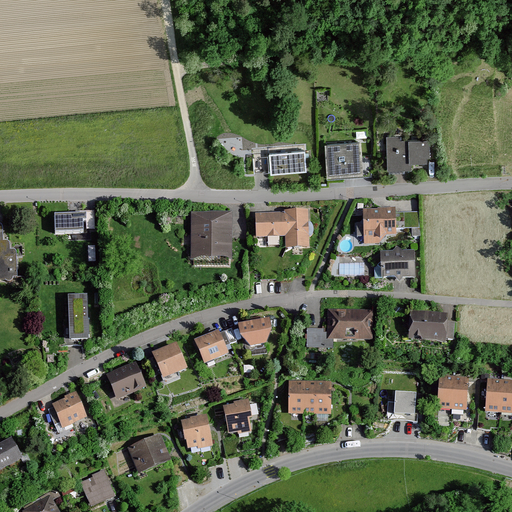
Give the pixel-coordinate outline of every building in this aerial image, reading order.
[(433,160),(432,139),(402,141),(402,135),(389,136),(391,171),(414,170),(413,161),(433,160)] [(362,143),(328,146),(330,175),(364,173),(362,143)] [(306,152),(274,155),(275,172),(307,169),(306,152)] [(397,210),(365,212),(366,246),(386,245),(386,237),(398,236),(397,210)] [(306,211),(256,213),(257,234),(287,233),(288,244),(307,243),(306,211)] [(229,215),(193,214),(193,256),(229,256),(229,215)] [(87,217),(59,218),(59,235),(87,234),(87,217)] [(0,280),(17,279),(15,247),(5,247),(4,223),(0,223),(0,280)] [(417,253),(385,255),(386,283),(419,281),(417,253)] [(90,301),(74,302),(76,342),(92,341),(90,301)] [(375,311),(331,312),(332,341),(376,340),(375,311)] [(453,316),(415,315),(414,343),(453,344),(453,316)] [(268,318),(240,324),(242,333),(251,343),(265,341),(270,327),(268,318)] [(218,331),(197,340),(205,361),(227,352),(218,331)] [(328,332),(311,333),(312,349),(330,348),(328,332)] [(175,345),(155,353),(164,374),(184,366),(175,345)] [(134,364),(109,375),(119,396),(144,385),(134,364)] [(467,378),(441,377),(440,407),(465,408),(467,378)] [(511,381),(489,381),(488,410),(511,410),(511,381)] [(330,383),(291,383),(291,411),(330,411),(330,383)] [(416,393),(396,391),(394,414),(415,415),(416,393)] [(76,395),(55,404),(64,425),(85,416),(76,395)] [(248,401),(224,406),(229,432),(239,430),(240,432),(250,430),(247,416),(251,415),(248,401)] [(206,416),(183,420),(188,446),(198,444),(199,448),(212,445),(206,416)] [(130,447),(140,471),(170,458),(160,435),(130,447)] [(0,467),(21,457),(11,438),(0,443),(0,467)] [(104,473),(82,483),(92,504),(113,495),(104,473)] [(56,511),(49,498),(25,511),(56,511)]
